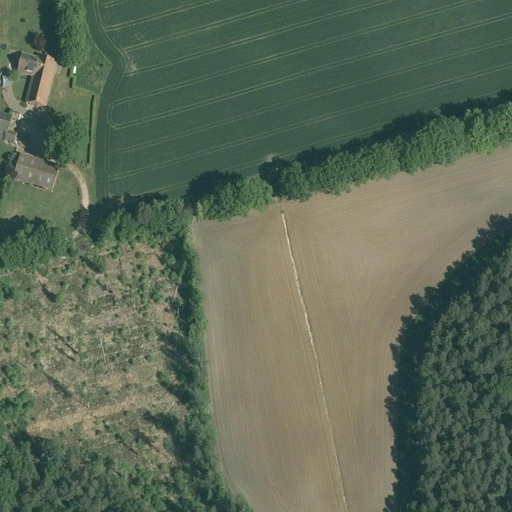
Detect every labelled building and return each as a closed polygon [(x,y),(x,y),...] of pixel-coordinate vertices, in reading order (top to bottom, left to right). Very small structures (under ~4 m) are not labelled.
[(43,109),(53,63),(18,55),(14,72),(31,76),(25,105),(43,109)] [(85,64),(82,68),(81,72),(82,76),(84,80),(88,82),(92,83),(96,82),(100,80),(102,77),(103,73),(103,68),(100,65),(97,62),(93,61),(89,62),(85,64)] [(14,118),(0,114),(0,140),(15,144),(17,135),(10,134),(14,118)] [(45,119),(43,127),(50,130),(53,121),(45,119)] [(58,168),(19,156),(11,181),(50,194),(58,168)]
